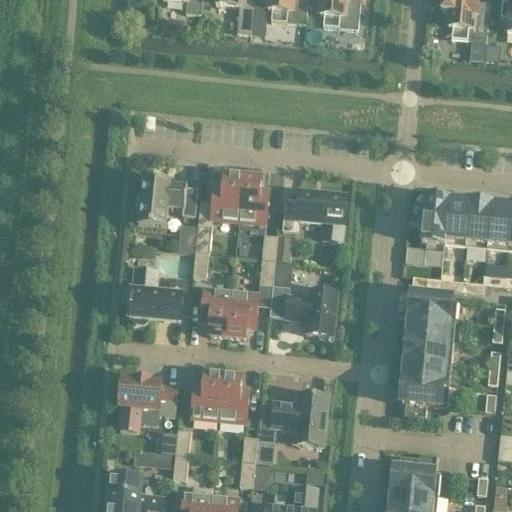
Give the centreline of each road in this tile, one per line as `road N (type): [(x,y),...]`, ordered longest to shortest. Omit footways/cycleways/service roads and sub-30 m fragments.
road 1 (residential): [(404,174),(133,146)]
road 2 (residential): [(385,378),(115,348)]
road 3 (residential): [(385,378),(404,174)]
road 4 (residential): [(404,174),(418,0)]
